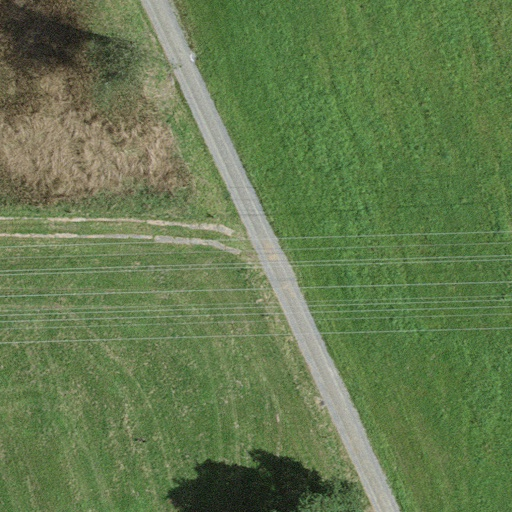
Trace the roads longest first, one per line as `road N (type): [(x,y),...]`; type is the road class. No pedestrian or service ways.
road 1 (track): [(387,511),(156,0)]
road 2 (track): [(0,237),(202,242),(271,260)]
